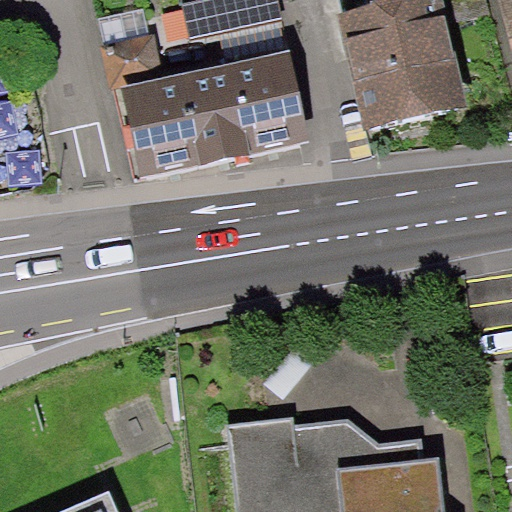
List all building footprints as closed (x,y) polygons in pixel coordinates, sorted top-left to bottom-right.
[(199,0),(182,4),(190,42),(285,21),(280,0),(199,0)] [(430,0),(338,23),(366,137),(469,112),(440,0),(430,0)] [(491,13),(487,0),(453,0),(461,23),(491,13)] [(511,0),(497,0),(511,58),(511,0)] [(284,64),(125,99),(142,172),(300,137),(284,64)] [(321,416),(222,428),(232,511),(457,511),(451,461),(329,476),(321,416)]
